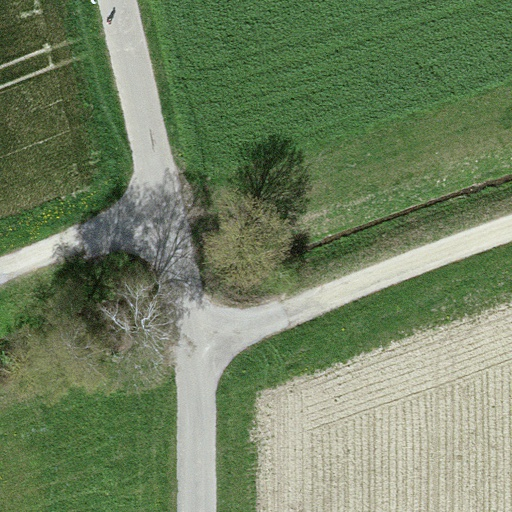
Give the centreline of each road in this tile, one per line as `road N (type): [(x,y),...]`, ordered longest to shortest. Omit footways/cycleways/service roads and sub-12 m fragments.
road 1 (unclassified): [(117,0),(187,294),(194,511)]
road 2 (track): [(511,227),(194,348)]
road 3 (track): [(164,205),(0,279)]
